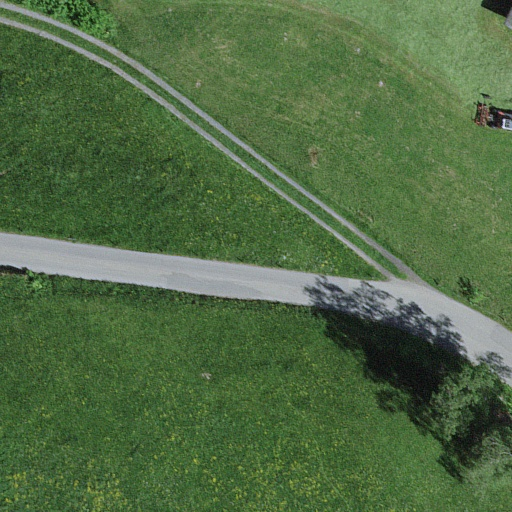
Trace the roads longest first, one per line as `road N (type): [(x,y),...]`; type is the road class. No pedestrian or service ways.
road 1 (residential): [(511,356),(413,307),(0,251)]
road 2 (track): [(413,307),(415,286),(400,268),(135,73),(57,31),(0,14)]
